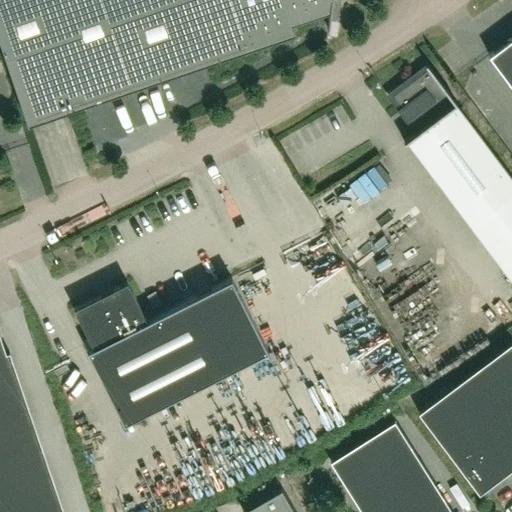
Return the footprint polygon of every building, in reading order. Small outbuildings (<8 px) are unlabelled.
[(66,109),(205,62),(295,31),(291,22),(329,9),(327,27),(329,27),(331,0),(0,0),(0,40),(28,122),(29,122),(30,121),(66,109)] [(511,36),(489,55),(511,85),(511,36)] [(511,178),(456,104),(457,103),(427,63),(425,64),(428,67),(391,95),(402,110),(417,130),(404,141),(405,142),(406,141),(511,281),(511,178)] [(363,179),(375,199),(396,186),(383,166),(363,179)] [(313,207),(327,225),(339,216),(326,198),(313,207)] [(263,269),(251,274),(254,280),(266,275),(263,269)] [(268,350),(231,277),(147,320),(127,281),(74,308),(93,347),(87,350),(124,423),(268,350)] [(6,353),(0,335),(0,356),(6,354),(10,353),(10,352),(6,353)] [(511,341),(418,411),(479,492),(487,487),(511,467),(511,341)] [(0,376),(12,372),(6,354),(0,356),(0,376)] [(0,396),(19,391),(12,372),(0,376),(0,396)] [(0,417),(25,409),(19,391),(0,396),(0,417)] [(31,427),(25,409),(0,417),(0,425),(4,436),(31,427)] [(452,511),(394,420),(330,461),(362,511),(452,511)] [(37,445),(31,427),(4,436),(2,437),(8,455),(37,445)] [(0,457),(8,455),(2,437),(0,437),(0,457)] [(42,460),(37,445),(8,455),(13,469),(42,460)] [(0,473),(13,469),(8,455),(0,457),(0,473)] [(47,474),(42,460),(13,469),(18,484),(47,474)] [(0,489),(18,484),(13,469),(0,473),(0,489)] [(52,488),(47,474),(18,484),(23,498),(52,488)] [(0,505),(23,498),(18,484),(0,489),(0,505)] [(295,511),(281,487),(242,509),(243,511),(295,511)] [(57,503),(52,488),(23,498),(27,511),(29,511),(30,511),(57,503)] [(0,511),(27,511),(23,498),(0,505),(0,511)] [(59,511),(57,503),(30,511),(29,511),(59,511)]
